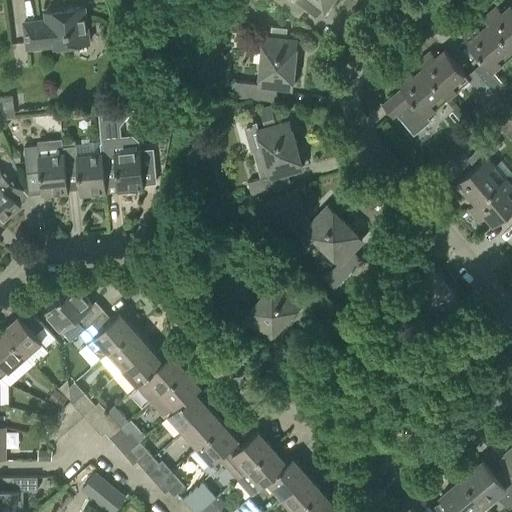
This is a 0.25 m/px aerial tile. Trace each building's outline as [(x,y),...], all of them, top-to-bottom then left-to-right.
[(276,0),(298,17),(307,6),(319,15),(330,0),(276,0)] [(511,6),(511,4),(502,12),(497,6),(483,17),(488,23),(511,52),(511,6)] [(88,43),(84,7),(45,12),(46,20),(23,23),(27,49),(54,45),(55,47),(88,43)] [(492,71),(511,53),(511,52),(488,23),(480,30),(475,24),(462,35),(485,63),(477,71),(491,87),(496,93),(504,86),(492,71)] [(291,88),(296,40),(264,37),(259,84),(236,82),(234,96),(275,100),(276,86),(291,88)] [(430,51),(417,62),(447,98),(469,80),(444,49),(435,57),(430,51)] [(426,117),(447,98),(417,62),(422,68),(413,75),(408,69),(395,80),(402,89),(382,105),(393,117),(396,114),(414,135),(430,121),(426,117)] [(0,118),(15,117),(12,96),(0,97),(0,118)] [(167,103),(153,105),(155,118),(166,117),(169,116),(167,103)] [(155,183),(152,150),(140,151),(138,141),(132,134),(121,136),(120,126),(126,118),(125,107),(98,110),(101,144),(100,144),(101,153),(103,170),(115,168),(117,192),(144,189),(143,184),(155,183)] [(261,176),(246,180),(250,196),(271,190),(291,185),(287,172),(301,168),(289,122),(269,127),(258,130),(263,150),(254,153),(261,176)] [(163,128),(159,131),(159,138),(170,138),(169,129),(169,127),(163,128)] [(505,177),(488,157),(500,146),(492,137),(467,158),(474,167),(450,187),(461,200),(467,195),(474,203),(505,177)] [(65,173),(63,152),(38,154),(37,145),(24,146),(26,173),(39,172),(41,195),(67,193),(66,173),(65,173)] [(106,193),(103,170),(101,153),(75,156),(74,146),(62,147),(63,152),(65,173),(66,173),(77,172),(80,196),(106,193)] [(0,222),(1,223),(21,206),(5,188),(14,180),(0,163),(0,222)] [(511,185),(505,177),(474,203),(468,208),(479,222),(485,217),(493,225),(511,209),(511,185)] [(322,279),(333,289),(362,259),(352,250),(362,239),(328,206),(311,223),(302,214),(304,214),(299,194),(264,204),(269,224),(282,220),(299,237),(306,230),(339,261),(322,279)] [(218,309),(247,337),(257,327),(267,338),(301,303),(277,281),(245,314),(228,298),(218,309)] [(77,333),(85,327),(103,310),(95,301),(91,304),(75,285),(45,312),(70,340),(77,333)] [(18,315),(1,330),(24,356),(40,342),(34,335),(44,327),(28,308),(19,316),(18,315)] [(112,319),(103,310),(85,327),(77,333),(101,359),(108,353),(134,329),(119,313),(112,319)] [(149,345),(134,329),(108,353),(122,369),(149,345)] [(0,376),(24,356),(1,330),(0,331),(0,376)] [(122,369),(137,384),(172,354),(171,353),(171,354),(163,345),(154,352),(149,345),(122,369)] [(186,370),(172,354),(137,384),(151,401),(186,370)] [(167,413),(168,415),(200,386),(186,370),(151,401),(164,416),(167,413)] [(201,386),(200,386),(168,415),(182,431),(209,407),(195,392),(201,386)] [(77,408),(88,397),(83,392),(72,402),(77,408)] [(88,397),(77,408),(83,414),(94,404),(88,397)] [(182,431),(197,447),(223,423),(209,407),(182,431)] [(107,411),(92,424),(100,434),(101,435),(104,431),(105,432),(109,436),(121,426),(107,411)] [(145,434),(130,419),(128,421),(127,420),(109,436),(123,453),(145,434)] [(238,440),(223,423),(197,447),(189,454),(209,475),(216,469),(212,463),(218,458),(230,447),(238,440)] [(53,442),(65,432),(59,426),(47,436),(53,442)] [(234,452),(230,447),(218,458),(236,478),(272,446),(258,430),(234,452)] [(152,456),(139,441),(145,435),(145,434),(123,453),(133,463),(136,460),(141,466),(152,456)] [(287,463),(272,446),(236,478),(251,495),(267,481),(287,463)] [(170,468),(163,460),(159,463),(152,456),(141,466),(155,482),(170,468)] [(267,481),(281,497),(307,474),(293,457),(287,463),(267,481)] [(461,479),(484,505),(494,496),(510,507),(511,505),(511,476),(511,475),(504,466),(503,467),(508,473),(499,480),(483,461),(461,479)] [(173,496),(185,486),(180,479),(170,468),(155,482),(164,493),(168,489),(173,496)] [(95,471),(82,488),(111,511),(113,511),(126,496),(95,471)] [(296,511),(322,490),(307,474),(281,497),(293,511),(296,511)] [(37,489),(37,476),(0,476),(0,511),(10,511),(10,502),(18,502),(18,489),(37,489)] [(489,511),(484,505),(461,479),(440,496),(453,511),(489,511)] [(203,481),(182,499),(188,505),(193,511),(199,511),(211,502),(217,496),(208,487),(203,481)] [(330,511),(336,507),(322,490),(296,511),(330,511)] [(234,511),(262,511),(255,503),(251,507),(245,500),(234,511)] [(220,511),(211,502),(199,511),(220,511)]
